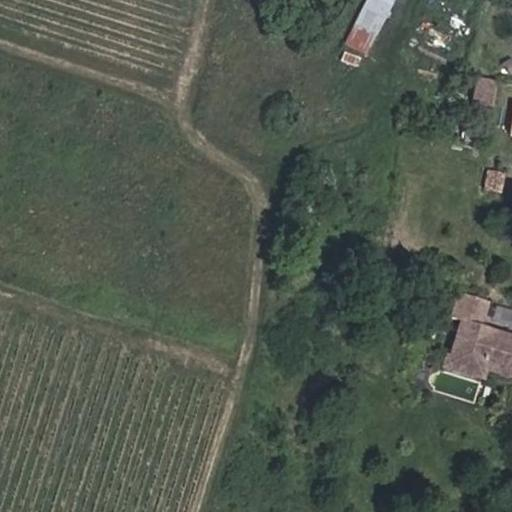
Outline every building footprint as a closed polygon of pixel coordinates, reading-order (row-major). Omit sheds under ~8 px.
[(368,54),(393,0),(365,0),(345,43),(368,54)] [(486,108),(491,82),(476,80),(471,105),(486,108)] [(478,324),(486,300),(455,290),(447,315),(457,318),(445,356),(484,368),(511,376),(511,373),(511,333),(503,331),(502,337),(477,329),(478,324)] [(503,331),(478,324),(477,329),(502,337),(503,331)] [(445,356),(441,355),(439,363),(481,376),(484,368),(445,356)]
